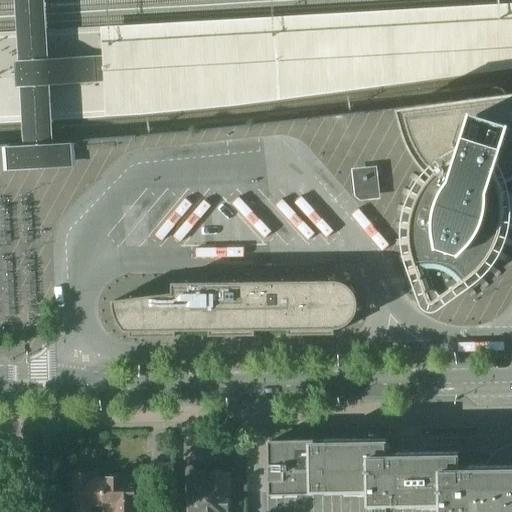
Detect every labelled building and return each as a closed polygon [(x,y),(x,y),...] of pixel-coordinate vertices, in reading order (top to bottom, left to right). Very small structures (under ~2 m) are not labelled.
[(15,0),(24,144),(53,143),(50,85),(104,82),(102,55),(48,59),(44,0),(15,0)] [(391,32),(251,40),(253,70),(393,62),(391,32)] [(497,166),(498,168),(503,182),(511,177),(511,176),(511,92),(508,93),(508,92),(503,93),(503,94),(495,95),(495,94),(490,95),(473,98),(473,97),(469,98),(452,101),(452,100),(447,101),(430,103),(426,104),(409,106),(405,107),(403,107),(410,129),(409,130),(409,131),(410,131),(412,136),(415,141),(417,146),(420,151),(423,155),(423,156),(423,157),(424,157),(429,162),(433,167),(438,171),(442,167),(446,164),(450,161),(454,158),(458,156),(471,160),(473,158),(475,158),(478,157),(481,157),(483,157),(486,158),(488,159),(490,160),(492,161),(494,163),(495,164),(497,166)] [(24,144),(3,146),(5,170),(42,168),(76,166),(74,141),(53,143),(24,144)] [(400,245),(402,254),(402,256),(399,257),(401,263),(404,262),(407,270),(404,271),(406,277),(412,275),(423,271),(425,279),(426,279),(432,297),(433,298),(434,299),(435,299),(436,300),(437,299),(438,299),(454,287),(454,288),(475,273),(483,265),(490,257),(496,248),(501,238),(504,228),(505,224),(506,218),(508,218),(510,217),(510,216),(511,215),(511,205),(511,204),(510,204),(508,203),(507,203),(504,186),(503,182),(498,168),(497,166),(495,164),(494,163),(492,161),(490,160),(488,159),(486,158),(483,157),(481,157),(478,157),(475,158),(473,158),(471,160),(458,156),(450,161),(442,167),(438,171),(435,174),(433,176),(428,182),(418,176),(413,173),(409,178),(412,180),(408,189),(404,188),(402,194),(405,195),(402,205),(398,205),(397,211),(400,212),(399,222),(396,222),(395,228),(399,229),(399,239),(396,240),(396,246),(400,245)] [(357,173),(360,196),(375,194),(373,172),(357,173)] [(210,330),(210,336),(255,335),(255,329),(289,329),(289,334),(335,334),(335,328),(338,328),(340,327),(343,326),(346,325),(348,323),(351,321),(353,319),(354,317),(356,314),(357,311),(358,309),(358,306),(358,303),(357,300),(357,297),(356,294),(354,291),(352,289),(350,287),(348,285),(345,283),(343,282),(340,281),(337,281),(334,281),(173,283),(173,293),(113,300),(114,306),(115,313),(118,319),(121,325),(125,331),(138,331),(138,337),(176,336),(176,330),(210,330)] [(268,442),(269,493),(349,492),(368,491),(368,506),(440,504),(440,511),(511,511),(511,443),(507,445),(504,447),(497,452),(497,451),(494,454),(495,454),(489,460),(486,463),(487,463),(486,465),(483,465),(471,466),(470,466),(470,469),(459,470),(459,455),(389,456),(389,440),(349,441),(268,442)] [(229,511),(230,472),(190,473),(190,511),(229,511)] [(103,511),(103,476),(101,476),(101,478),(91,478),(91,473),(73,473),(74,493),(60,493),(60,511),(103,511)] [(130,476),(103,476),(103,511),(138,511),(138,484),(130,485),(130,476)]
